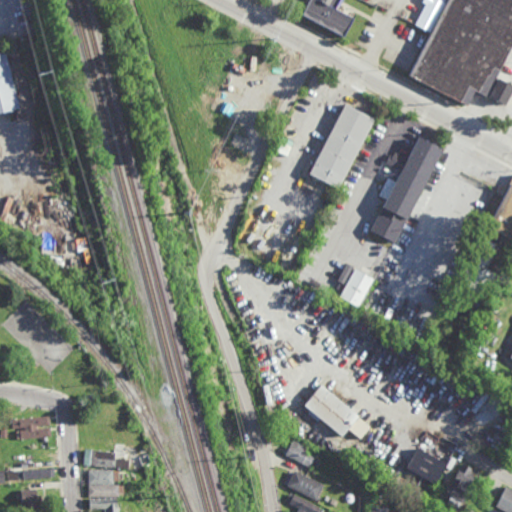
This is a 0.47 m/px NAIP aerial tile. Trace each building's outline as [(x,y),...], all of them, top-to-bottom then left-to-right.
[(342,0),(337,11),(354,20),(344,39),(301,17),(309,0),(342,0)] [(511,0),(511,42),(499,68),(493,65),(480,90),(476,88),(467,106),(406,74),(429,31),(414,23),(425,1),(423,0),(511,0)] [(37,63),(31,38),(36,37),(42,62),(37,63)] [(9,63),(13,63),(15,72),(11,73),(20,106),(0,111),(0,49),(5,48),(9,63)] [(511,89),(505,104),(488,96),(499,75),(511,81),(511,89)] [(337,188),(307,173),(344,102),(374,117),(337,188)] [(243,152),(228,145),(234,132),(250,139),(243,152)] [(394,242),(379,235),(376,241),(370,237),(373,231),(370,229),(399,170),(384,162),(389,153),(392,154),(394,150),(407,157),(418,134),(442,147),(394,242)] [(276,170),(266,164),(282,135),(292,140),(276,170)] [(394,182),(387,178),(378,196),(386,199),(394,182)] [(511,238),(488,226),(511,178),(511,238)] [(471,295),(462,273),(486,227),(501,235),(496,242),(499,244),(486,266),(497,274),(489,289),(471,295)] [(511,253),(503,270),(491,264),(502,243),(511,248),(511,253)] [(357,306),(338,296),(354,268),(374,277),(357,306)] [(341,436),(303,405),(320,384),(358,416),(341,436)] [(36,428),(49,427),(50,437),(20,439),(19,430),(24,429),(24,428),(12,429),(11,419),(49,416),(49,425),(36,426),(36,428)] [(429,494),(415,486),(443,437),(457,445),(429,494)] [(305,451),(320,460),(317,467),(311,463),(309,467),(282,452),(285,447),(288,448),(293,438),(308,447),(305,451)] [(53,454),(19,458),(19,455),(17,455),(17,452),(16,452),(15,447),(18,447),(18,445),(51,441),(53,454)] [(124,450),(114,450),(114,441),(125,442),(124,450)] [(98,451),(98,449),(101,450),(101,451),(105,451),(105,450),(110,450),(110,451),(114,451),(114,459),(129,460),(129,468),(120,468),(120,470),(117,469),(117,468),(107,467),(107,468),(104,468),(104,467),(83,466),(84,449),(95,450),(98,451)] [(148,458),(149,458),(151,462),(135,470),(129,457),(138,454),(139,456),(146,453),(148,458)] [(482,473),(471,494),(469,493),(463,503),(449,495),(449,494),(446,492),(455,476),(452,475),(455,470),(458,472),(463,463),(482,473)] [(49,469),(54,469),(54,477),(50,477),(50,478),(7,480),(6,471),(22,471),(22,469),(49,468),(49,469)] [(113,471),(118,471),(119,481),(114,481),(114,484),(88,484),(88,470),(113,470),(113,471)] [(324,485),(322,489),(323,489),(321,493),(320,493),(318,496),(321,497),(319,500),(317,499),(316,500),(287,485),(288,483),(285,482),(291,470),(294,472),(295,470),(324,485)] [(119,485),(124,485),(124,493),(119,493),(119,497),(88,497),(88,485),(119,485)] [(511,511),(506,511),(496,506),(501,497),(498,496),(504,485),(511,489),(511,511)] [(41,503),(40,503),(40,511),(21,511),(21,501),(17,501),(17,493),(21,493),(21,489),(36,489),(36,495),(41,495),(41,503)] [(294,494),(321,507),(320,508),(323,510),(322,511),(296,511),(299,508),(289,503),(290,502),(286,500),(290,492),(294,494)] [(117,511),(103,511),(103,509),(89,510),(88,498),(117,497),(117,507),(118,507),(117,511)]
